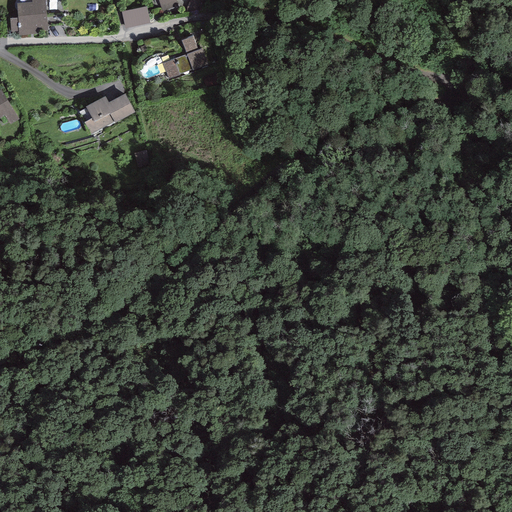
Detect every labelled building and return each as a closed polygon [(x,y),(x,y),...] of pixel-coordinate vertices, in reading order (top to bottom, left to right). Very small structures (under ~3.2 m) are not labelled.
[(46,35),(43,0),(29,0),(30,3),(14,4),(16,37),(46,35)] [(148,24),(145,8),(121,13),(124,29),(148,24)] [(193,37),(181,42),(186,55),(163,63),(169,79),(208,65),(202,49),(198,51),(193,37)] [(105,104),(103,100),(83,109),(92,128),(110,119),(113,125),(134,115),(124,95),(105,104)] [(0,130),(16,121),(0,96),(0,130)]
